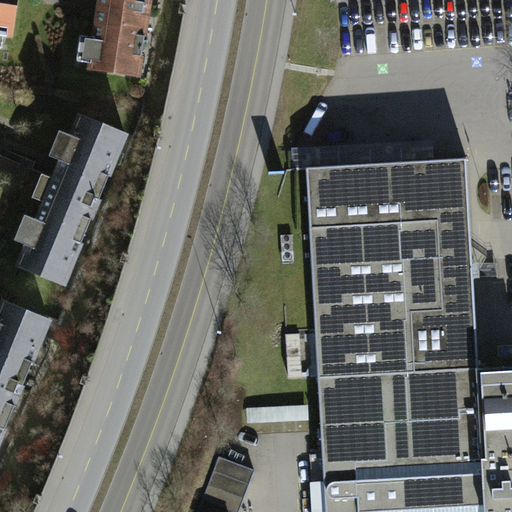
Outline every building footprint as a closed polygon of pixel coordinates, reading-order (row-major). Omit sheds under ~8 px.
[(31,0),(0,0),(0,39),(28,41),(31,0)] [(97,0),(86,73),(143,82),(155,0),(97,0)] [(74,118),(16,259),(73,283),(131,142),(74,118)] [(466,168),(302,178),(323,511),(511,511),(511,369),(478,371),(466,168)] [(0,305),(0,461),(51,324),(0,305)] [(219,456),(200,511),(199,511),(240,511),(255,469),(219,456)]
